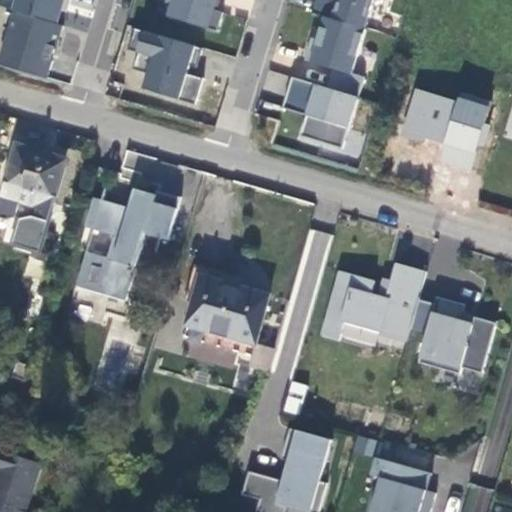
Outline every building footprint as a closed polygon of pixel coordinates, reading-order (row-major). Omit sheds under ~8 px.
[(56,22),(62,0),(64,0),(69,1),(69,0),(18,0),(15,10),(56,22)] [(173,0),(169,16),(216,30),(222,12),(212,9),(215,0),(173,0)] [(364,28),(372,0),(315,0),(311,13),(324,16),(364,28)] [(15,10),(0,59),(0,63),(46,77),(62,24),(56,22),(15,10)] [(364,28),(324,16),(317,40),(311,38),(304,60),(332,68),(326,87),(357,97),(363,77),(351,73),(365,29),(364,28)] [(202,47),(134,26),(127,47),(138,50),(132,67),(148,72),(143,87),(195,103),(203,78),(186,72),(189,64),(196,66),(202,47)] [(262,90),(282,95),(287,75),(267,70),(262,90)] [(326,87),(291,77),(284,100),(307,108),(305,115),(299,136),(341,149),(357,97),(326,87)] [(437,160),(471,169),(488,108),(414,87),(401,134),(441,145),(437,160)] [(284,100),(282,108),(305,115),(307,108),(284,100)] [(63,161),(13,146),(0,189),(33,198),(28,218),(15,220),(9,241),(7,246),(35,254),(63,161)] [(33,198),(0,189),(0,238),(9,241),(15,220),(28,218),(33,198)] [(83,254),(73,290),(122,303),(142,236),(165,242),(177,199),(153,192),(152,197),(131,191),(124,215),(115,212),(117,208),(89,200),(81,229),(111,237),(104,260),(83,254)] [(250,360),(267,296),(233,287),(236,276),(195,263),(184,301),(196,304),(185,340),(250,360)] [(418,302),(426,273),(396,264),(386,299),(371,295),(375,282),(339,272),(321,337),(339,342),(344,325),(380,334),(379,337),(406,345),(410,331),(418,302)] [(482,375),(496,325),(475,319),(472,327),(460,324),(463,314),(465,307),(437,299),(435,306),(427,335),(419,365),(460,376),(462,370),(482,375)] [(435,306),(418,302),(410,331),(427,335),(435,306)] [(497,323),(463,314),(460,324),(472,327),(475,319),(496,325),(497,323)] [(269,351),(254,346),(247,370),(263,374),(269,351)] [(290,381),(284,412),(301,415),(306,384),(290,381)] [(329,441),(288,430),(280,461),(287,463),(282,482),(247,473),(241,497),(258,501),(255,511),(285,511),(286,509),(296,511),(317,511),(325,484),(318,482),(329,441)] [(371,457),(377,441),(358,435),(353,451),(371,457)] [(0,511),(20,511),(34,466),(0,455),(0,511)] [(430,474),(374,459),(369,477),(379,480),(369,511),(429,511),(434,494),(425,491),(430,474)]
